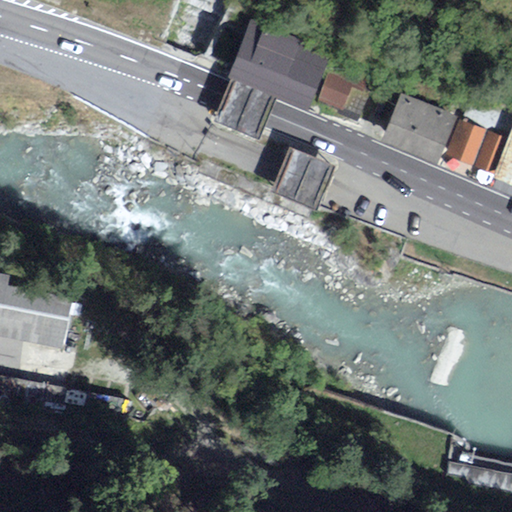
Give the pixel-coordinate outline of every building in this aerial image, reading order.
[(341,48),(248,14),(226,74),(229,76),(280,94),(318,108),(341,48)] [(280,94),(229,76),(212,116),(265,136),(280,94)] [(447,106),(404,90),(390,126),(433,143),(447,106)] [(511,130),(471,114),(454,157),(496,172),(511,130)] [(511,127),(511,130),(495,177),(511,182),(511,127)] [(333,167),(287,150),(271,193),(316,210),(333,167)] [(72,293),(0,279),(0,330),(63,342),(72,293)]
